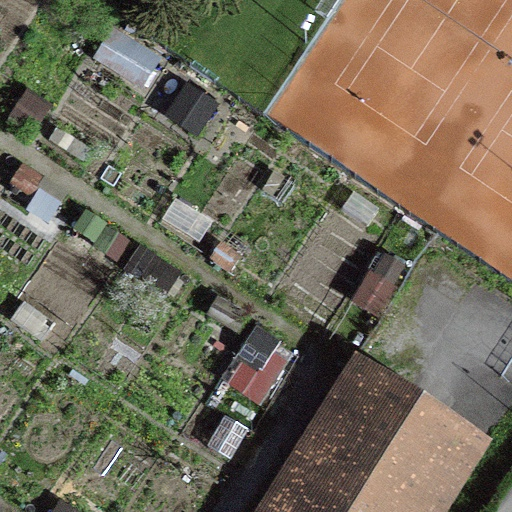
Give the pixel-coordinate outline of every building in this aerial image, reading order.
[(93,58),(148,92),(168,60),(113,26),(93,58)] [(165,119),(198,137),(218,103),(185,84),(165,119)] [(10,115),(37,130),(52,105),(26,89),(10,115)] [(48,140),(83,162),(91,149),(56,128),(48,140)] [(26,211),(50,224),(67,190),(20,166),(10,185),(33,197),(26,211)] [(263,192),(283,205),(296,185),(276,172),(263,192)] [(341,212),(366,228),(379,208),(354,192),(341,212)] [(161,219),(200,241),(212,220),(174,198),(161,219)] [(84,254),(106,222),(87,209),(65,241),(84,254)] [(231,229),(208,261),(227,274),(249,241),(231,229)] [(161,299),(180,271),(140,244),(121,272),(161,299)] [(369,270),(351,301),(379,318),(398,287),(394,284),(405,265),(386,254),(374,273),(369,270)] [(207,314),(239,333),(250,314),(218,295),(207,314)] [(12,318),(41,340),(53,324),(24,303),(12,318)] [(222,382),(260,406),(293,353),(279,344),(281,341),(257,326),(222,382)] [(361,364),(267,511),(439,511),(484,442),(422,403),(361,364)] [(208,446),(231,459),(249,428),(226,415),(208,446)] [(47,511),(84,511),(58,496),(47,511)]
